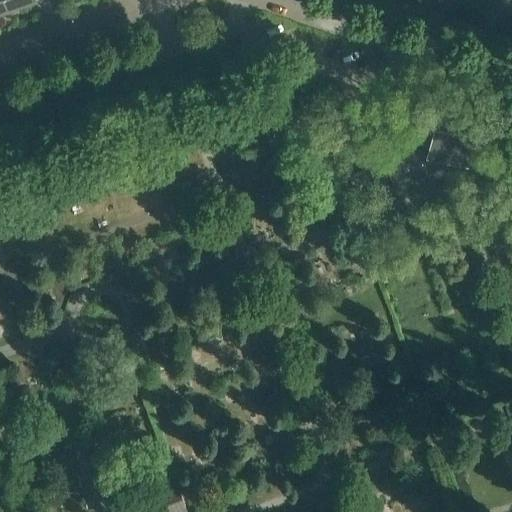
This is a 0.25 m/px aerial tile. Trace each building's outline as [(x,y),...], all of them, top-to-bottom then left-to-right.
[(5,0),(0,0),(0,10),(9,8),(5,0)] [(418,121),(416,130),(410,150),(389,158),(387,159),(387,160),(386,160),(386,161),(386,163),(386,165),(395,190),(441,173),(445,160),(466,165),(474,136),(453,130),(457,117),(427,108),(426,108),(424,108),(422,109),(421,111),(418,121)] [(365,168),(349,174),(353,185),(374,177),(371,170),(370,169),(369,168),(368,168),(367,167),(366,168),(365,168)] [(136,511),(121,470),(101,477),(108,495),(102,497),(107,511),(136,511)] [(175,511),(186,508),(177,482),(138,497),(143,511),(175,511)]
